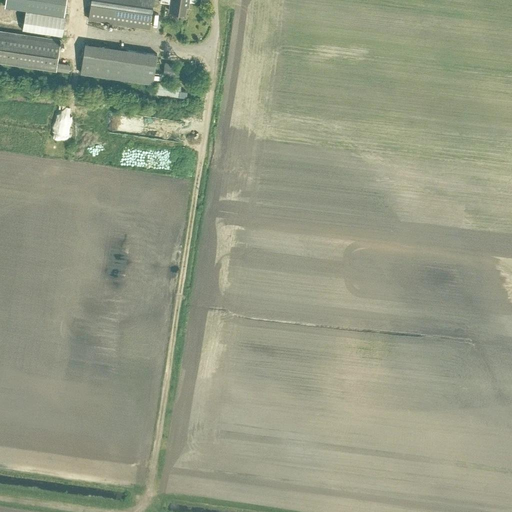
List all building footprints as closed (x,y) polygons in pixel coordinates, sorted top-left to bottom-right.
[(64,15),(66,0),(5,0),(5,6),(64,15)] [(90,0),(88,18),(150,27),(153,0),(90,0)] [(170,0),(169,10),(185,12),(186,5),(188,5),(189,0),(170,0)] [(0,29),(0,59),(56,67),(60,38),(0,29)] [(85,41),(80,72),(153,82),(157,52),(85,41)] [(161,70),(173,74),(176,65),(164,60),(161,70)] [(157,80),(156,92),(188,94),(188,88),(181,88),(182,82),(157,80)] [(57,109),(51,135),(67,139),(73,112),(57,109)]
